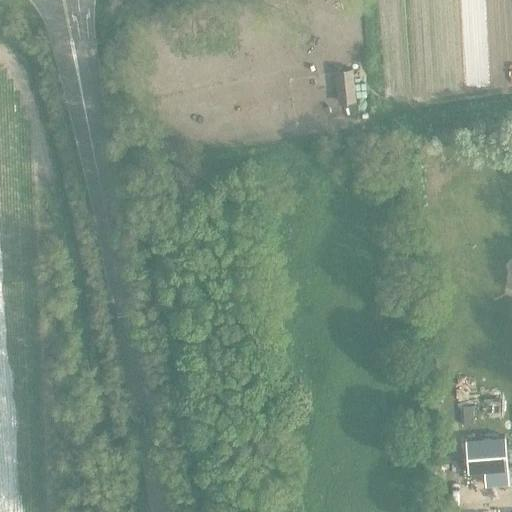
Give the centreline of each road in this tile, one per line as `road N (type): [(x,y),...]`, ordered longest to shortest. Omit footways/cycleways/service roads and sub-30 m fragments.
road 1 (unclassified): [(161,511),(62,0)]
road 2 (track): [(511,89),(393,107)]
